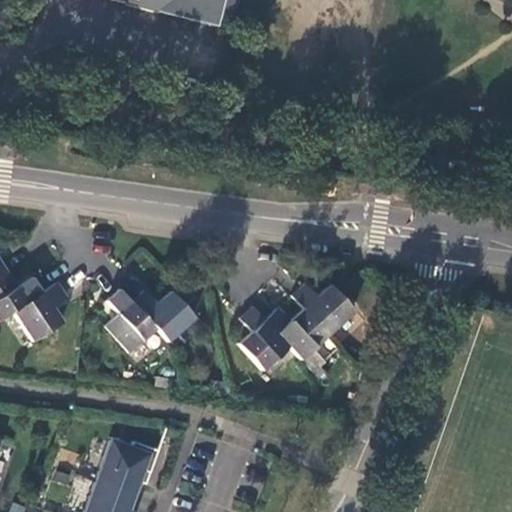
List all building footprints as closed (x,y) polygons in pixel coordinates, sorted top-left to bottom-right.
[(230,29),(236,0),(120,0),(125,1),(124,4),(149,10),(150,8),(230,29)] [(0,318),(11,312),(32,341),(61,322),(52,306),(67,296),(57,282),(41,291),(32,278),(18,287),(0,260),(0,318)] [(300,359),(352,312),(329,284),(315,296),(304,284),(290,295),(303,308),(289,320),(278,307),(264,319),(252,306),(239,318),(250,331),(237,343),(261,370),(288,346),(300,359)] [(128,351),(154,329),(167,341),(194,317),(169,291),(155,302),(144,290),(130,302),(119,289),(106,300),(119,313),(104,325),(128,351)] [(135,481),(139,482),(145,485),(157,452),(133,443),(131,448),(109,440),(94,482),(130,495),(135,481)] [(130,495),(134,497),(139,482),(135,481),(130,495)] [(83,511),(133,511),(130,510),(125,509),(130,495),(94,482),(83,511)] [(130,510),(134,497),(130,495),(125,509),(130,510)]
